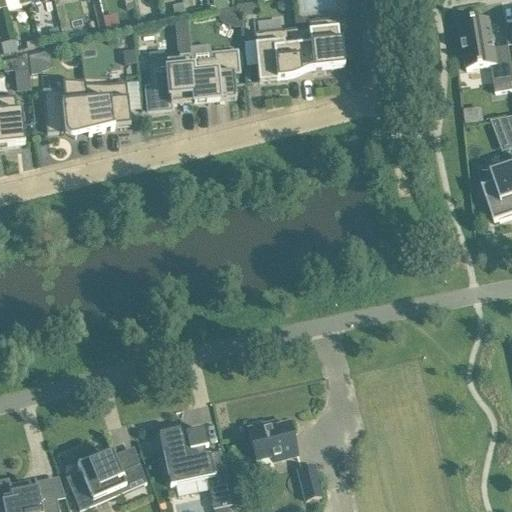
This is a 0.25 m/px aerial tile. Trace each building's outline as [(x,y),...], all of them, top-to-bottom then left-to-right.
[(212,0),(216,12),(228,8),(225,0),(212,0)] [(239,8),(240,18),(260,16),(259,3),(239,8)] [(183,6),(172,8),(174,16),(185,14),(183,6)] [(218,13),(220,23),(234,29),(240,29),(238,8),(218,13)] [(336,21),(307,24),(308,30),(295,31),(300,75),(313,74),(346,71),(343,44),(339,44),(336,21)] [(490,21),(460,26),(467,73),(492,69),(494,85),(496,96),(511,93),(511,66),(509,49),(495,51),(490,21)] [(175,23),(177,51),(189,50),(187,22),(175,23)] [(253,35),(259,86),(288,83),(287,76),(300,75),(295,31),(282,33),(282,32),(253,35)] [(40,55),(27,58),(27,61),(29,72),(30,78),(38,77),(42,75),(40,55)] [(214,57),(214,61),(191,64),(190,64),(195,105),(236,101),(234,75),(238,74),(236,55),(214,57)] [(147,90),(149,114),(171,112),(171,108),(195,105),(190,64),(191,64),(191,62),(166,65),(166,66),(149,68),(151,90),(147,90)] [(126,86),(107,88),(84,88),(89,132),(88,132),(89,138),(112,132),(112,130),(111,131),(111,130),(130,128),(126,86)] [(62,87),(63,94),(43,96),(47,136),(88,132),(89,132),(84,88),(62,87)] [(17,116),(16,99),(0,100),(0,154),(6,154),(6,150),(24,148),(22,115),(17,116)] [(482,110),(464,112),(466,125),(483,123),(482,110)] [(483,190),(495,226),(511,220),(511,167),(491,175),(495,186),(483,190)] [(274,425),(248,431),(256,463),(271,460),(272,464),(298,458),(290,426),(275,429),(274,425)] [(170,489),(207,482),(213,511),(214,511),(234,508),(222,453),(205,457),(201,435),(201,433),(181,437),(180,432),(159,436),(170,489)] [(80,475),(66,481),(79,511),(80,511),(79,509),(121,491),(123,496),(146,486),(140,467),(120,475),(112,457),(108,458),(107,455),(77,467),(80,475)] [(305,504),(320,500),(311,468),(297,472),(305,504)] [(10,491),(9,487),(0,489),(0,511),(58,511),(57,503),(39,506),(36,489),(26,491),(25,488),(10,491)]
